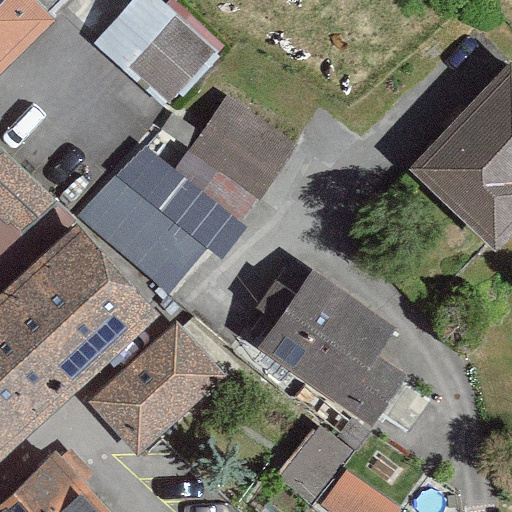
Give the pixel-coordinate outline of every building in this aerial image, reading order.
[(0,0),(0,82),(86,1),(84,0),(0,0)] [(232,56),(169,0),(144,0),(104,45),(181,114),(232,56)] [(511,66),(419,167),(507,248),(511,242),(511,66)] [(300,145),(234,107),(191,179),(257,218),(300,145)] [(0,207),(6,215),(0,220),(0,305),(96,219),(11,140),(0,149),(0,207)] [(0,461),(174,305),(96,219),(0,305),(0,461)] [(410,319),(329,269),(275,355),(388,424),(419,373),(388,354),(410,319)] [(191,325),(107,407),(158,459),(242,377),(191,325)] [(359,448),(328,424),(288,478),(319,502),(359,448)] [(132,511),(69,450),(6,511),(132,511)] [(407,511),(411,506),(357,471),(331,510),(333,511),(407,511)]
